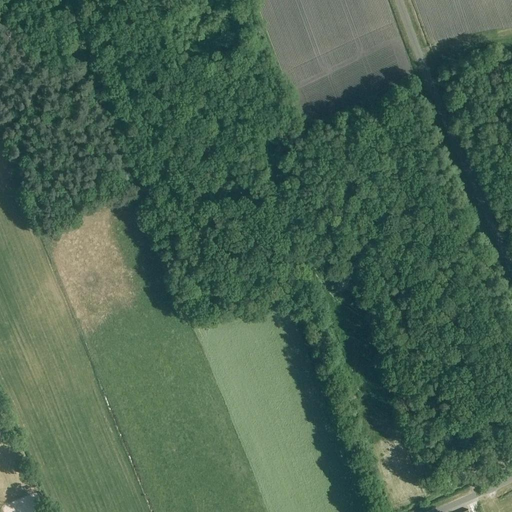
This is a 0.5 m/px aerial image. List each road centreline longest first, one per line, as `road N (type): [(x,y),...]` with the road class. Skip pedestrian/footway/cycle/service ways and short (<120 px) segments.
road 1 (track): [(102,0),(223,297),(240,307),(292,300),(368,511)]
road 2 (unclassified): [(511,271),(398,0)]
